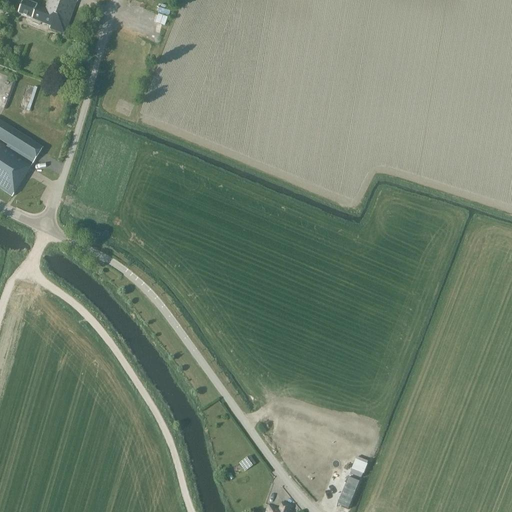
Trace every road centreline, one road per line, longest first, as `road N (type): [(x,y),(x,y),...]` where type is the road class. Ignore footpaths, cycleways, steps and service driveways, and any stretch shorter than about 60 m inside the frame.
road 1 (unclassified): [(314,511),(150,285),(120,261),(45,229)]
road 2 (track): [(45,229),(35,271),(93,323),(140,388),(166,436),(190,511)]
road 3 (unclassified): [(45,229),(115,0)]
